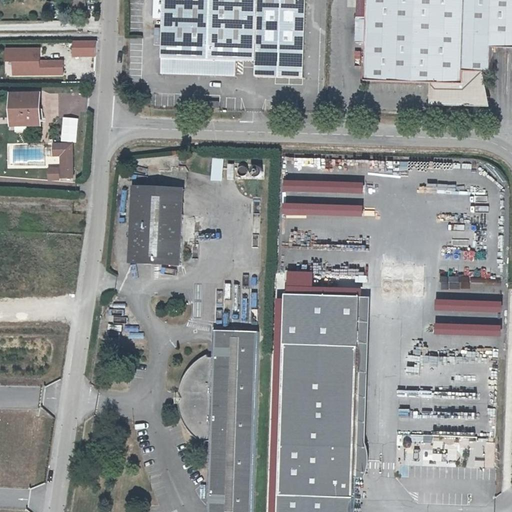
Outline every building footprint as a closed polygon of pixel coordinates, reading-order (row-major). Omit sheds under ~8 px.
[(87,0),(69,0),(70,10),(88,9),(87,0)] [(153,0),(153,20),(162,20),(161,75),(231,77),(235,77),(236,63),(255,63),(255,77),(258,77),(287,78),(302,78),(303,0),(153,0)] [(497,0),(496,0),(367,0),(364,80),(435,85),(436,107),(496,110),(483,72),(496,73),(496,48),(497,0)] [(511,0),(496,0),(497,0),(496,48),(511,48),(511,0)] [(98,43),(76,42),(75,56),(97,57),(98,43)] [(65,74),(65,66),(41,66),(41,62),(41,50),(8,50),(8,61),(15,62),(15,75),(65,74)] [(46,128),(45,95),(14,96),(15,129),(46,128)] [(63,119),(64,143),(79,143),(79,119),(63,119)] [(76,144),(56,144),(56,155),(63,155),(63,177),(75,177),(76,144)] [(222,181),(222,158),(212,158),(212,181),(222,181)] [(62,168),(50,169),(51,181),(62,181),(62,168)] [(143,190),(131,189),(128,264),(136,264),(179,265),(181,191),(143,190)] [(362,217),(362,205),(282,205),(282,216),(362,217)] [(355,511),(365,302),(291,299),(282,511),(355,511)] [(253,511),(258,334),(213,332),(212,359),(209,359),(207,357),(202,360),(197,364),(191,370),(184,380),(181,390),(180,394),(179,400),(179,406),(179,407),(181,416),(185,425),(190,433),(197,440),(205,445),(206,443),(210,444),(208,511),(253,511)] [(492,464),(492,437),(430,436),(429,463),(492,464)]
